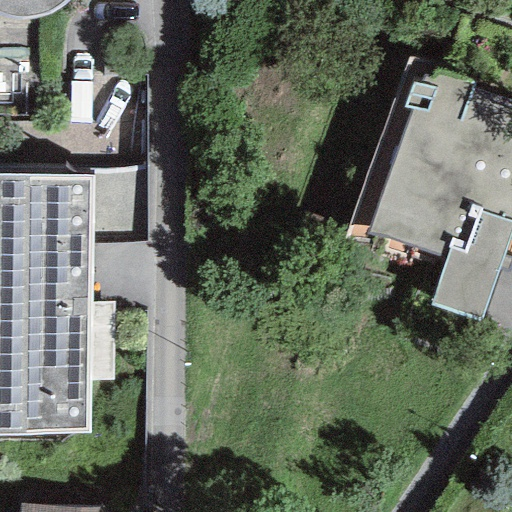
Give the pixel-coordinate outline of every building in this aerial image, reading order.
[(0,0),(0,17),(0,18),(11,21),(21,22),(32,21),(43,19),(53,14),(62,8),(70,1),(71,0),(0,0)] [(474,80),(406,57),(348,227),(444,259),(428,306),(477,323),(511,221),(511,104),(471,90),(474,80)] [(0,433),(89,434),(89,381),(90,304),(91,176),(64,175),(64,170),(0,169),(0,433)] [(113,304),(90,304),(89,381),(112,382),(113,304)] [(18,503),(17,511),(113,511),(113,508),(18,503)]
